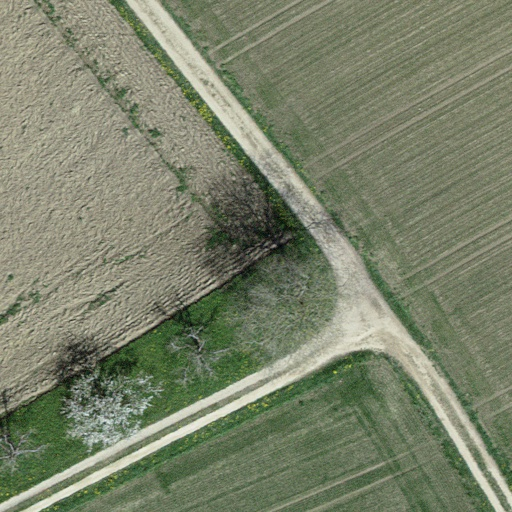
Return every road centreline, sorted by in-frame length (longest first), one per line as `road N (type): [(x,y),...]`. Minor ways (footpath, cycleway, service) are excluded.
road 1 (track): [(509,511),(421,369),(381,327),(137,0)]
road 2 (track): [(381,327),(30,511)]
